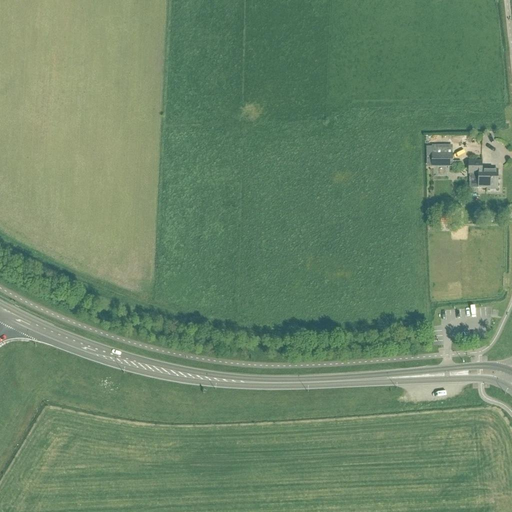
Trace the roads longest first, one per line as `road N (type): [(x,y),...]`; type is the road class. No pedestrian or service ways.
road 1 (secondary): [(247,383),(96,347),(1,305)]
road 2 (secondary): [(4,322),(142,373),(247,383)]
road 3 (secondary): [(247,383),(386,379)]
road 4 (secondary): [(511,373),(479,366),(386,379)]
road 5 (secondary): [(386,379),(483,379),(508,388)]
